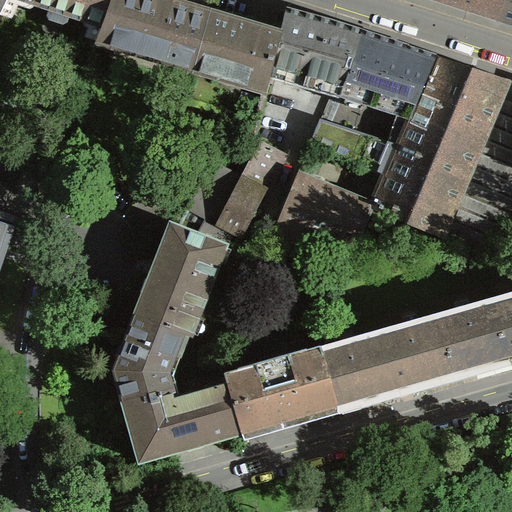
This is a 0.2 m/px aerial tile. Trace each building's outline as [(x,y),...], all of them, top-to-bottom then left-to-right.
[(66,17),(100,29),(109,0),(13,0),(48,11),(46,18),(48,21),(61,26),(64,24),(66,17)] [(193,68),(208,16),(173,5),(155,0),(109,0),(100,29),(99,34),(94,45),(95,45),(191,74),(193,68)] [(425,0),(493,21),(499,0),(425,0)] [(511,0),(499,0),(493,21),(511,27),(511,0)] [(298,16),(285,12),(279,36),(267,79),(338,99),(339,98),(340,98),(347,74),(344,67),(345,62),(353,58),(361,34),(298,16)] [(225,20),(208,16),(193,68),(212,73),(211,79),(244,89),(245,84),(265,90),(267,79),(279,36),(225,20)] [(93,47),(94,45),(99,34),(88,29),(82,43),(93,47)] [(340,98),(408,120),(434,58),(404,49),(404,48),(376,39),(361,34),(353,58),(345,62),(344,67),(347,74),(340,98)] [(460,67),(434,58),(408,120),(397,148),(384,177),(370,210),(486,258),(497,255),(511,223),(510,222),(511,217),(511,106),(498,100),(503,87),(506,88),(508,83),(460,67)] [(384,177),(397,148),(319,122),(310,144),(384,177)] [(283,156),(258,143),(239,178),(239,182),(216,225),(232,234),(240,238),(283,156)] [(239,182),(239,178),(211,164),(186,212),(204,222),(197,235),(168,224),(143,289),(132,315),(187,336),(189,338),(232,234),(216,225),(239,182)] [(273,232),(347,263),(370,211),(295,180),(273,232)] [(0,262),(11,229),(0,225),(0,262)] [(511,296),(435,319),(453,382),(474,377),(472,369),(487,365),(511,357),(511,296)] [(187,336),(132,315),(118,352),(111,371),(120,403),(167,389),(166,385),(168,385),(164,372),(171,355),(178,358),(187,336)] [(453,382),(435,319),(320,351),(336,407),(353,402),(357,401),(359,409),(379,403),(377,396),(430,381),(432,388),(453,382)] [(336,407),(320,351),(319,347),(223,374),(226,384),(241,434),(239,435),(242,441),(265,434),(338,414),(336,407)] [(167,389),(120,403),(137,464),(179,452),(239,435),(241,434),(226,384),(171,399),(168,385),(166,385),(167,389)]
